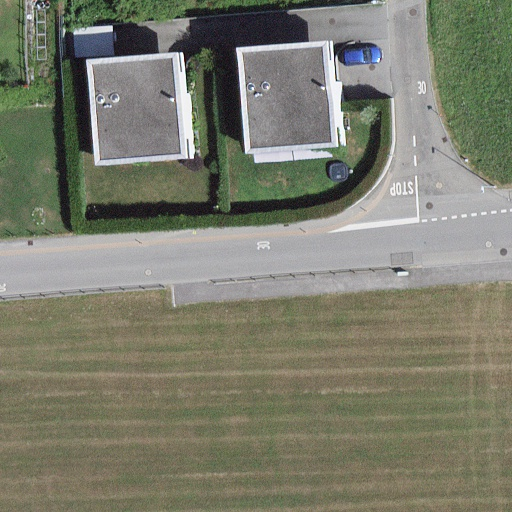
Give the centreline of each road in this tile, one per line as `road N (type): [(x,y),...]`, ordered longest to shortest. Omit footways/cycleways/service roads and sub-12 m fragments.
road 1 (residential): [(0,274),(419,243)]
road 2 (residential): [(419,243),(407,0)]
